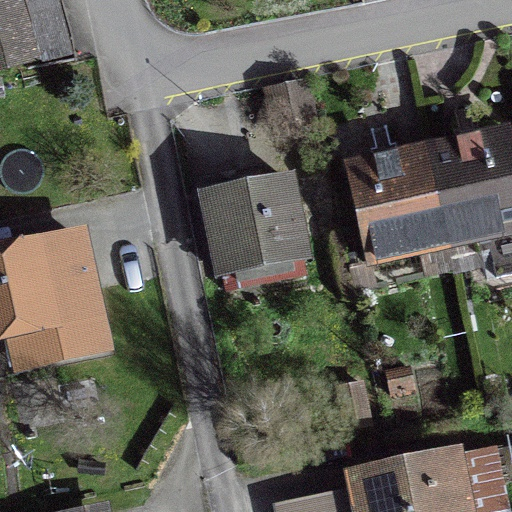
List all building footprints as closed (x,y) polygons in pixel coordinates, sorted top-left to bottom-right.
[(31,0),(26,1),(42,63),(72,56),(57,0),(31,0)] [(0,7),(0,69),(37,59),(20,2),(0,7)] [(271,91),(279,130),(311,123),(303,84),(271,91)] [(456,144),(427,151),(448,247),(478,241),(481,254),(491,252),(496,278),(511,274),(511,158),(506,133),(481,139),(478,126),(453,132),(456,144)] [(369,265),(448,247),(427,151),(398,158),(395,145),(370,150),(373,163),(348,169),(369,265)] [(206,196),(223,276),(305,259),(289,180),(260,186),(258,177),(233,181),(235,191),(206,196)] [(0,338),(54,326),(60,356),(103,347),(79,238),(0,256),(0,338)] [(360,467),(363,479),(369,511),(502,511),(495,480),(511,476),(511,449),(413,469),(410,456),(360,467)] [(369,511),(363,479),(358,480),(361,495),(282,511),(369,511)]
